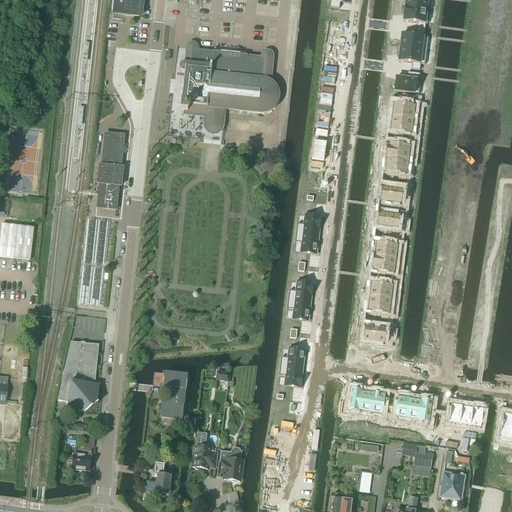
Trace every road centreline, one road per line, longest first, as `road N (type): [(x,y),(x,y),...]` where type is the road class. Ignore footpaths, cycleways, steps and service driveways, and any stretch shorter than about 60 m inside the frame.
road 1 (tertiary): [(100,511),(160,0)]
road 2 (residential): [(319,371),(364,0)]
road 3 (residential): [(511,397),(319,371)]
road 4 (residential): [(276,489),(310,423),(319,371)]
